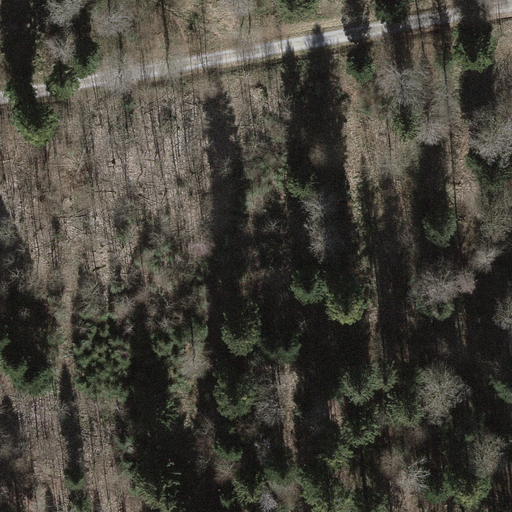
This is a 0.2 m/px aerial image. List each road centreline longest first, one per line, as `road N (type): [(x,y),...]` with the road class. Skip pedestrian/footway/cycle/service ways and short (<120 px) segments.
road 1 (track): [(0,98),(511,5)]
road 2 (track): [(80,84),(47,511)]
